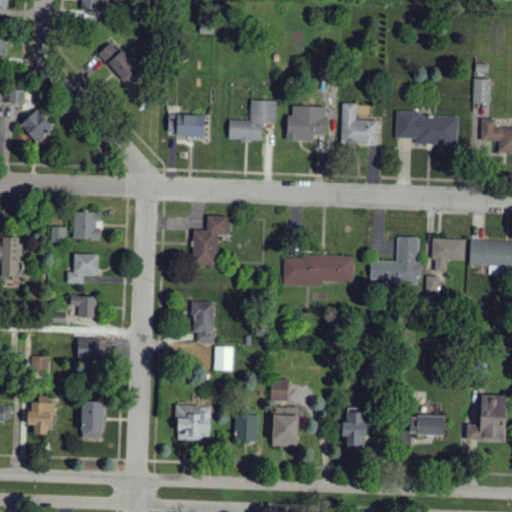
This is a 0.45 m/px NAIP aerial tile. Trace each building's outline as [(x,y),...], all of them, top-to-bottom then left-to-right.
[(99,10),(99,0),(81,0),(82,9),(99,10)] [(124,46),(118,51),(111,43),(98,54),(127,86),(145,70),(124,46)] [(490,104),(491,80),(474,79),(473,104),(490,104)] [(0,103),(22,104),(22,90),(0,89),(0,103)] [(229,120),(229,141),(262,141),(263,124),(276,124),(277,101),(251,101),(250,121),(229,120)] [(341,144),(378,145),(379,121),(356,120),(356,104),(342,103),(341,144)] [(314,135),(325,136),(326,108),(293,106),(293,116),(288,115),(287,141),(313,142),(314,135)] [(20,125),(38,144),(54,128),(37,110),(20,125)] [(396,138),(416,139),(416,144),(451,146),(451,128),(458,128),(459,118),(423,117),(423,112),(396,111),(396,138)] [(168,136),(205,137),(205,115),(169,114),(168,136)] [(499,153),(511,153),(511,128),(495,129),(495,120),(481,120),(481,141),(499,141),(499,153)] [(101,240),(102,213),(74,212),(73,240),(101,240)] [(227,217),(207,216),(207,231),(193,230),(193,265),(217,266),(217,235),(227,235),(227,217)] [(51,239),(66,239),(67,228),(52,227),(51,239)] [(0,268),(1,269),(1,278),(22,278),(23,237),(2,236),(2,241),(0,240),(0,268)] [(397,262),(371,262),(370,282),(420,283),(420,237),(398,237),(397,262)] [(465,242),(432,241),(432,261),(436,261),(435,272),(447,272),(447,261),(465,261),(465,242)] [(98,276),(98,254),(74,254),(74,272),(68,272),(67,283),(84,284),(84,276),(98,276)] [(354,258),(284,257),(283,286),(322,286),(322,281),(354,282),(354,258)] [(439,277),(426,277),(426,293),(439,293),(439,277)] [(78,306),(78,317),(97,318),(97,297),(71,296),(71,306),(78,306)] [(192,334),(197,334),(197,342),(214,343),(215,302),(193,302),(192,334)] [(100,339),(78,338),(78,361),(99,361),(100,339)] [(233,347),(215,347),(214,370),(233,371),(233,347)] [(50,373),(49,357),(31,357),(32,374),(50,373)] [(271,400),(288,401),(288,380),(271,380),(271,400)] [(467,441),(506,442),(507,396),(482,395),(481,425),(467,425),(467,441)] [(29,426),(34,426),(34,435),(51,435),(51,396),(39,396),(39,403),(29,403),(29,426)] [(81,439),(104,439),(104,402),(82,402),(81,439)] [(0,421),(11,422),(11,405),(0,404),(0,421)] [(211,441),(211,406),(177,405),(176,440),(211,441)] [(299,408),(274,408),(273,447),(298,447),(299,408)] [(366,449),(366,413),(347,413),(347,422),(343,422),(343,437),(348,437),(348,449),(366,449)] [(259,416),(236,415),(235,441),(258,442),(259,416)] [(445,417),(410,416),(410,435),(445,436),(445,417)]
